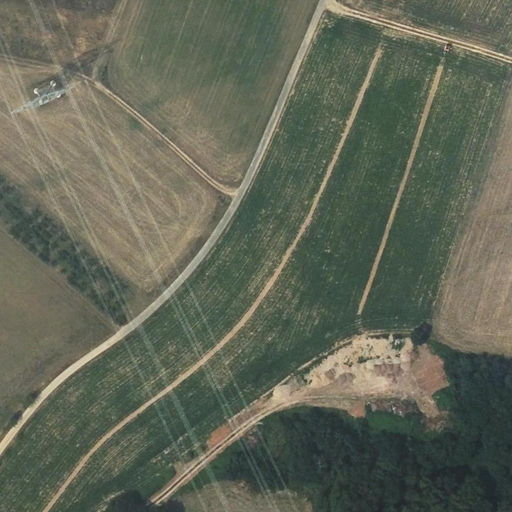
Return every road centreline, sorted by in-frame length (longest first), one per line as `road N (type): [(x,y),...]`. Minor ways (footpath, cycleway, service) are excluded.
road 1 (residential): [(325,0),(222,227),(168,294),(63,377),(0,449)]
road 2 (track): [(133,511),(239,428),(338,373),(404,366),(415,376),(412,396),(304,398)]
road 3 (track): [(324,2),(511,59)]
